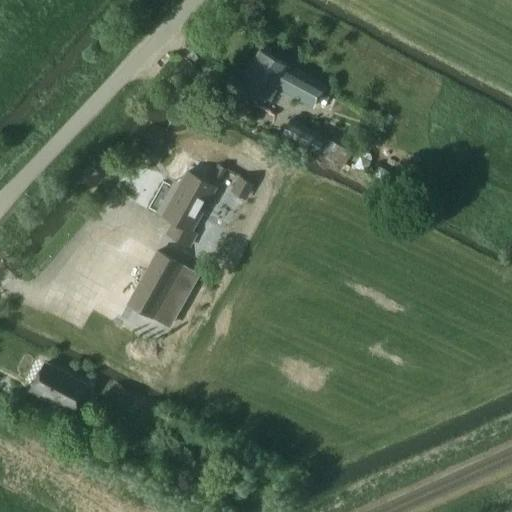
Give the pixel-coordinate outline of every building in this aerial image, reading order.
[(260,49),(240,83),(270,100),(278,87),(313,106),(325,85),(260,49)] [(315,153),(324,137),(291,119),(282,134),(315,153)] [(221,167),(214,181),(222,186),(229,171),(221,167)] [(196,233),(191,230),(215,187),(187,171),(163,215),(174,221),(167,233),(189,245),(196,233)] [(241,203),(249,187),(235,179),(226,195),(241,203)] [(182,265),(158,251),(128,303),(153,317),(182,265)] [(46,364),(31,390),(72,412),(87,386),(46,364)]
